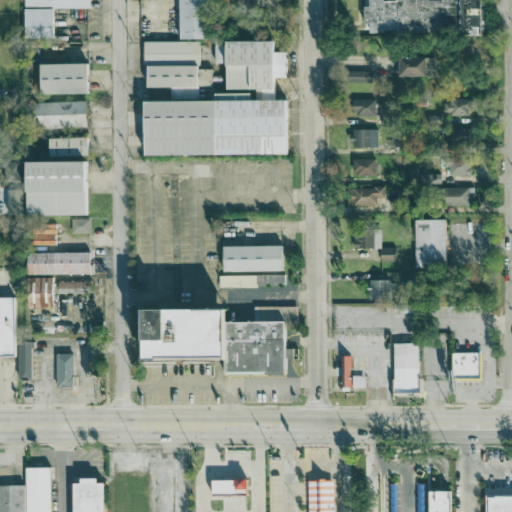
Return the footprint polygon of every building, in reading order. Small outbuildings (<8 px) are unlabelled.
[(90,0),(24,0),(24,8),(90,8),(90,0)] [(208,0),(180,0),(180,39),(208,40),(208,0)] [(484,36),(483,0),(370,0),(371,7),(365,7),(365,25),(371,25),(371,33),(462,32),(462,36),(484,36)] [(53,8),(24,9),(25,39),(53,38),(53,8)] [(400,77),(435,78),(435,58),(400,57),(400,77)] [(87,64),(88,93),(42,95),(41,65),(87,64)] [(150,67),(199,66),(199,88),(150,89),(150,67)] [(372,83),(372,72),(348,71),(348,82),(372,83)] [(289,99),(290,156),(148,159),(147,102),(289,99)] [(377,100),(353,99),(353,116),(376,116),(377,100)] [(470,100),(444,100),(444,115),(469,116),(470,100)] [(85,101),(86,126),(33,128),(32,102),(85,101)] [(441,115),(429,116),(429,127),(441,127),(441,115)] [(379,147),(378,129),(352,130),(352,148),(379,147)] [(89,138),(50,139),(50,157),(89,156),(89,138)] [(376,160),(353,159),(353,176),(376,176),(376,160)] [(449,176),(470,176),(471,159),(450,159),(449,176)] [(87,162),(88,214),(27,215),(26,163),(87,162)] [(385,198),(385,187),(349,188),(349,207),(377,206),(377,199),(385,198)] [(475,188),(443,188),(443,206),(470,206),(470,198),(475,198),(475,188)] [(72,219),(89,219),(89,233),(72,233),(72,219)] [(415,221),(416,270),(447,269),(446,220),(415,221)] [(381,249),(381,230),(354,230),(354,249),(381,249)] [(283,272),(283,246),(224,247),(224,272),(283,272)] [(396,262),(396,248),(381,248),(381,262),(396,262)] [(90,252),(90,274),(28,274),(28,252),(90,252)] [(219,288),(257,288),(256,276),(219,276),(219,288)] [(58,294),(88,293),(87,280),(58,282),(58,294)] [(369,280),(369,299),(392,300),(392,281),(369,280)] [(0,358),(0,299),(16,299),(16,358),(0,358)] [(148,361),(228,361),(228,375),(286,375),(286,360),(294,360),(294,349),(286,349),(286,322),(297,322),(297,307),(254,307),(254,323),(229,323),(229,311),(148,311),(148,361)] [(32,380),(33,342),(19,342),(19,380),(32,380)] [(419,344),(394,344),(395,394),(419,394),(419,344)] [(454,379),(480,379),(480,353),(454,353),(454,379)] [(73,388),(73,354),(56,355),(56,388),(73,388)] [(350,356),(340,357),(341,388),(351,388),(350,356)] [(363,376),(352,377),(352,389),(364,388),(363,376)] [(26,468),(26,511),(50,511),(50,468),(26,468)] [(110,511),(109,473),(153,472),(153,511),(110,511)] [(306,480),(307,511),(334,511),(334,479),(306,480)] [(213,481),(213,496),(248,495),(248,480),(213,481)] [(105,511),(105,481),(74,481),(74,511),(105,511)] [(25,511),(25,486),(0,486),(0,511),(25,511)] [(430,511),(451,511),(451,492),(430,492),(430,511)] [(511,511),(511,497),(487,497),(487,511),(511,511)]
